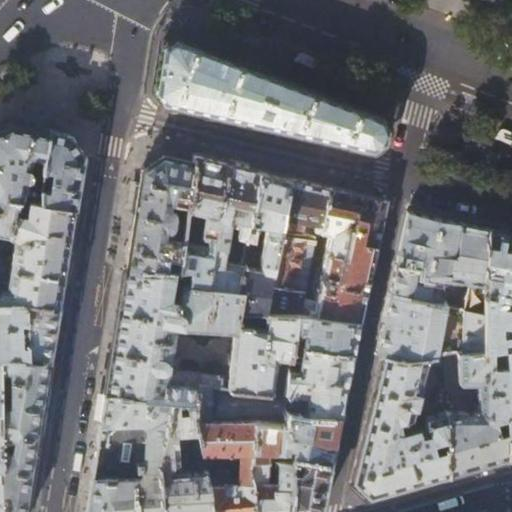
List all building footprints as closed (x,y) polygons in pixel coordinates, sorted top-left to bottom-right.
[(307,136),(372,150),(384,142),(388,127),(381,114),(279,75),(202,46),(175,36),(165,40),(159,68),(153,91),(162,104),(307,136)] [(28,168),(43,171),(48,128),(11,120),(8,121),(0,124),(0,207),(6,197),(22,199),(40,203),(41,185),(41,183),(26,181),(28,168)] [(48,128),(43,171),(42,176),(47,177),(48,172),(46,172),(47,169),(52,170),(50,182),(46,186),(41,185),(40,203),(75,209),(79,182),(84,154),(69,133),(64,132),(48,128)] [(489,151),(484,164),(495,168),(500,155),(489,151)] [(194,153),(193,160),(186,210),(183,232),(178,268),(191,267),(189,283),(206,284),(227,161),(207,157),(194,153)] [(178,209),(186,210),(193,160),(192,160),(174,157),(162,154),(142,168),(135,211),(126,267),(125,268),(172,268),(178,268),(183,232),(179,231),(177,237),(170,236),(166,229),(168,229),(169,228),(171,227),(172,226),(173,224),(175,213),(175,212),(174,211),(173,209),(172,207),(170,207),(170,201),(179,203),(178,209)] [(252,167),(227,161),(206,284),(237,286),(242,263),(224,259),(232,219),(249,222),(258,169),(252,167)] [(246,238),(242,263),(237,286),(240,287),(237,311),(264,312),(291,177),(271,172),(258,169),(249,222),(246,238)] [(334,188),(304,180),(291,177),(264,312),(297,312),(361,320),(369,285),(376,250),(382,221),(386,200),(356,193),(334,188)] [(0,247),(3,243),(0,241),(0,234),(9,235),(12,214),(14,206),(21,207),(22,199),(6,197),(0,207),(0,247)] [(75,209),(40,203),(22,199),(21,207),(19,215),(12,214),(9,235),(16,240),(14,242),(12,254),(3,258),(0,257),(0,301),(24,302),(59,307),(66,261),(75,209)] [(393,270),(388,290),(439,299),(441,285),(428,283),(429,276),(467,282),(463,309),(482,313),(487,226),(449,218),(407,210),(399,241),(393,270)] [(511,231),(487,226),(482,313),(480,348),(492,346),(506,343),(511,342),(511,231)] [(191,267),(178,268),(172,268),(125,268),(115,334),(171,339),(173,325),(232,329),(235,312),(237,311),(240,287),(237,286),(206,284),(189,283),(191,267)] [(443,300),(439,299),(388,290),(381,321),(374,353),(381,354),(401,357),(434,354),(444,305),(443,305),(443,300)] [(0,357),(28,356),(24,302),(0,301),(0,357)] [(58,311),(59,307),(24,302),(28,356),(51,360),(58,311)] [(480,348),(482,313),(463,309),(461,351),(480,348)] [(264,312),(237,311),(235,312),(232,329),(234,329),(228,374),(227,386),(285,393),(297,312),(264,312)] [(297,312),(285,393),(311,397),(308,412),(307,415),(339,417),(342,417),(347,394),(349,381),(355,353),(361,320),(297,312)] [(171,339),(115,334),(105,392),(169,398),(179,399),(179,410),(187,410),(187,399),(196,400),(197,383),(227,386),(228,374),(167,368),(171,339)] [(492,346),(480,348),(461,351),(456,352),(457,379),(461,383),(477,383),(506,383),(506,366),(492,366),(492,346)] [(443,353),(434,354),(401,357),(381,354),(381,356),(367,412),(349,479),(368,497),(408,486),(448,474),(445,409),(425,415),(422,426),(407,430),(409,417),(413,416),(425,366),(443,364),(443,353)] [(28,356),(0,357),(0,468),(1,468),(3,511),(26,511),(37,444),(51,360),(28,356)] [(285,393),(227,386),(197,383),(196,400),(196,421),(203,453),(239,454),(239,475),(229,475),(229,469),(217,470),(218,476),(208,476),(209,484),(210,511),(255,511),(253,459),(253,454),(255,420),(285,423),(285,409),(285,393)] [(506,383),(477,383),(477,409),(445,409),(448,474),(477,466),(505,458),(506,429),(499,431),(496,420),(506,416),(506,383)] [(169,398),(105,392),(96,450),(96,451),(86,511),(161,511),(159,461),(169,398)] [(285,393),(285,409),(285,423),(255,420),(253,459),(267,460),(267,461),(294,462),(294,458),(329,464),(334,442),(339,417),(307,415),(308,412),(311,397),(285,393)] [(187,410),(179,410),(179,399),(169,398),(159,461),(161,511),(210,511),(209,484),(208,476),(203,453),(196,421),(196,400),(187,399),(187,410)] [(294,458),(294,462),(289,511),(318,511),(325,483),(329,464),(294,458)] [(289,511),(294,462),(267,461),(267,460),(253,459),(255,511),(289,511)]
